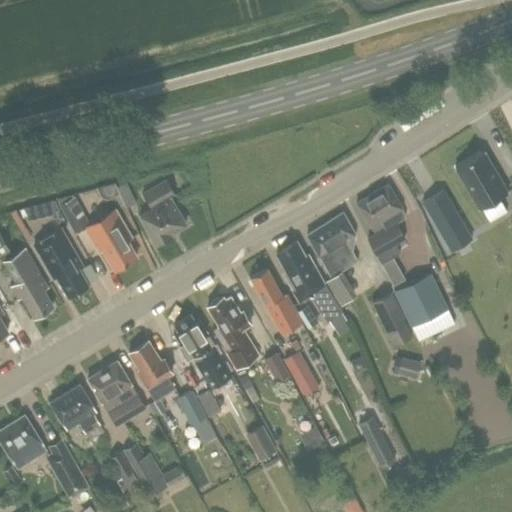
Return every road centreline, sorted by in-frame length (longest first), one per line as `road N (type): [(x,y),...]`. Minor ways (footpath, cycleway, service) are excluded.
road 1 (tertiary): [(0,388),(511,82)]
road 2 (primary): [(0,172),(341,80),(511,19)]
